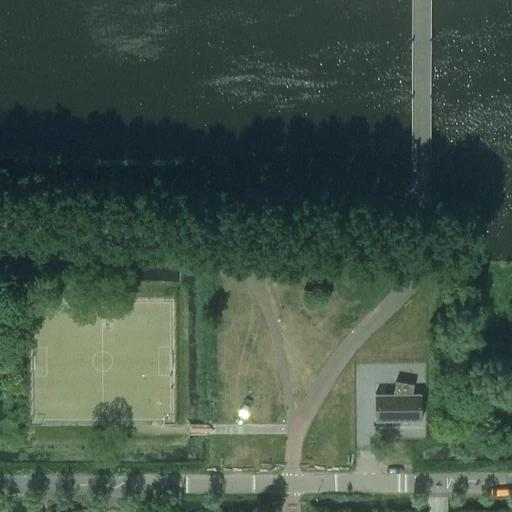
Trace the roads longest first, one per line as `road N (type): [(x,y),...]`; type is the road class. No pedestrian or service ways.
road 1 (residential): [(291,483),(0,481)]
road 2 (residential): [(291,483),(511,482)]
